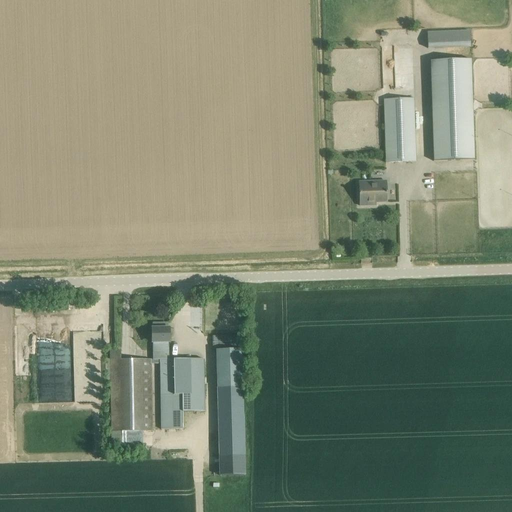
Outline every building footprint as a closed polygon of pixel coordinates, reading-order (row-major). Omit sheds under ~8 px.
[(428,48),(470,47),(470,31),(427,32),(428,48)] [(430,61),(433,161),(474,160),(471,59),(430,61)] [(413,100),(383,101),(385,163),(415,162),(413,100)] [(387,202),(387,192),(386,181),(359,182),(359,189),(360,206),(376,205),(376,203),(387,202)] [(184,429),(184,414),(183,397),(175,397),(174,359),(169,359),(168,342),(169,342),(169,329),(152,329),(152,342),(153,342),(153,359),(150,360),(150,363),(160,363),(161,429),(184,429)] [(242,335),(213,336),(213,350),(228,349),(228,352),(242,352),(242,349),(243,349),(242,335)] [(183,397),(184,414),(203,414),(203,369),(203,359),(174,359),(175,397),(183,397)] [(218,360),(220,455),(244,454),(242,359),(218,360)] [(152,431),(150,363),(150,360),(111,360),(111,370),(112,446),(143,446),(142,431),(152,431)] [(244,454),(220,455),(220,476),(245,475),(244,454)]
